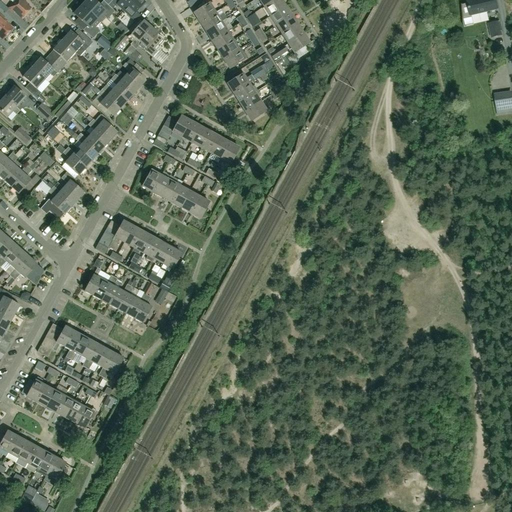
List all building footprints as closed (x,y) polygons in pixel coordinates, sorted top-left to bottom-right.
[(9,0),(13,3),(8,9),(13,13),(14,12),(21,19),(30,9),(26,5),(27,4),(23,1),(24,1),(23,0),(9,0)] [(92,0),(86,0),(82,6),(100,23),(105,18),(107,20),(115,12),(112,10),(108,5),(103,1),(99,6),(92,0)] [(112,0),(108,5),(112,10),(117,5),(124,12),(128,7),(134,0),(112,0)] [(142,0),(134,0),(128,7),(124,12),(131,18),(135,22),(140,16),(136,12),(145,3),(142,0)] [(280,0),(275,0),(264,7),(270,16),(285,7),(280,0)] [(468,4),(461,5),(463,19),(471,17),(471,16),(487,12),(498,9),(495,0),(468,0),(467,0),(468,4)] [(232,2),(227,5),(230,10),(235,7),(232,2)] [(200,23),(215,13),(209,4),(194,14),(200,23)] [(82,6),(74,14),(87,26),(83,31),(93,39),(100,32),(96,28),(100,23),(82,6)] [(291,16),(285,7),(270,16),(276,26),(291,16)] [(253,18),(262,13),(259,8),(251,12),(253,18)] [(246,19),(252,15),(248,11),(243,14),(246,19)] [(215,13),(200,23),(206,33),(221,23),(221,22),(226,19),(223,14),(218,17),(215,13)] [(5,20),(0,15),(0,36),(3,39),(12,28),(8,25),(8,24),(5,21),(5,20)] [(256,22),(252,15),(246,19),(252,28),(260,24),(258,20),(256,22)] [(239,24),(244,21),(241,16),(236,19),(239,24)] [(297,25),(291,16),(276,26),(282,35),(297,25)] [(128,31),(131,34),(131,35),(127,38),(132,43),(130,45),(132,47),(151,27),(144,21),(136,29),(133,26),(128,31)] [(502,36),(499,21),(487,24),(491,38),(502,36)] [(221,23),(206,33),(212,42),(227,32),(221,23)] [(297,25),(282,35),(288,44),(303,34),(297,25)] [(151,27),(132,47),(127,53),(135,62),(138,58),(138,55),(135,51),(139,46),(143,50),(152,58),(153,58),(161,65),(167,57),(162,53),(163,50),(157,46),(163,40),(158,35),(158,34),(151,27)] [(258,38),(264,34),(260,29),(254,33),(258,38)] [(70,31),(62,41),(76,54),(80,48),(84,52),(93,43),(81,33),(77,38),(70,31)] [(233,41),(227,32),(212,42),(218,51),(233,41)] [(251,43),(256,39),(253,34),(248,38),(251,43)] [(264,34),(258,38),(261,43),(267,39),(264,34)] [(303,34),(288,44),(294,53),(298,59),(309,52),(305,46),(309,44),(303,34)] [(124,36),(114,48),(118,51),(126,41),(124,40),(126,37),(124,36)] [(55,48),(48,56),(62,68),(67,63),(76,54),(62,41),(55,48)] [(239,50),(233,41),(218,51),(224,60),(242,49),(241,48),(239,50)] [(127,53),(132,47),(130,45),(123,53),(125,55),(127,53)] [(288,54),(284,47),(275,53),(270,56),(279,69),(284,66),(282,63),(283,62),(281,58),(288,54)] [(275,53),(272,48),(267,51),(270,56),(275,53)] [(242,49),(224,60),(230,69),(245,60),(247,58),(242,49)] [(62,68),(48,56),(44,61),(41,58),(31,68),(46,81),(50,75),(53,78),(60,70),(65,75),(67,73),(62,68)] [(125,76),(139,89),(146,82),(139,76),(144,71),(136,64),(135,65),(129,60),(126,64),(125,63),(122,67),(128,72),(125,76)] [(167,75),(173,67),(165,62),(159,70),(167,75)] [(251,75),(245,79),(242,75),(227,84),(233,94),(248,85),(259,77),(265,73),(260,66),(250,73),(251,75)] [(46,81),(31,68),(23,77),(29,83),(25,89),(41,103),(42,104),(45,100),(39,95),(41,94),(37,90),(46,81)] [(265,73),(259,77),(263,82),(268,78),(265,73)] [(139,89),(125,76),(121,80),(115,75),(113,77),(133,96),(139,89)] [(133,96),(113,77),(110,81),(116,86),(113,90),(127,103),(133,96)] [(75,91),(78,94),(83,88),(80,85),(75,91)] [(251,88),(248,85),(233,94),(239,103),(258,91),(254,86),(251,88)] [(23,108),(19,104),(25,98),(14,87),(4,97),(20,112),(23,108)] [(107,97),(100,91),(100,92),(94,87),(91,90),(103,101),(100,104),(114,117),(120,110),(107,97)] [(271,95),(276,92),(273,87),(268,90),(271,95)] [(107,97),(120,110),(127,103),(113,90),(109,95),(102,89),(100,91),(107,97)] [(77,95),(73,91),(66,99),(70,103),(77,95)] [(258,91),(239,103),(245,112),(260,102),(257,99),(261,96),(258,91)] [(276,92),(271,95),(275,100),(280,97),(276,92)] [(511,93),(494,96),(497,116),(511,113),(511,93)] [(81,96),(78,99),(88,108),(91,105),(81,96)] [(20,112),(4,97),(0,102),(0,112),(7,118),(13,112),(17,115),(20,112)] [(260,102),(245,112),(251,122),(266,112),(260,102)] [(41,103),(36,110),(48,121),(54,114),(42,104),(41,103)] [(84,109),(78,115),(84,120),(90,114),(84,109)] [(76,115),(69,120),(72,124),(79,120),(76,115)] [(168,117),(166,122),(175,126),(177,122),(168,117)] [(177,122),(175,126),(172,131),(172,133),(182,138),(191,122),(180,117),(177,122)] [(93,120),(91,122),(99,130),(111,140),(118,133),(104,121),(99,126),(93,120)] [(99,130),(91,122),(88,126),(94,131),(91,135),(105,147),(111,140),(99,130)] [(175,126),(166,122),(163,126),(172,131),(175,126)] [(191,122),(182,138),(192,143),(200,127),(191,122)] [(163,126),(161,131),(170,136),(172,133),(172,131),(163,126)] [(200,127),(192,143),(201,149),(210,133),(200,127)] [(8,129),(26,145),(31,139),(19,128),(15,133),(10,128),(8,129)] [(59,133),(53,128),(47,134),(53,140),(59,133)] [(71,137),(74,134),(68,128),(65,131),(71,137)] [(10,134),(7,131),(5,129),(1,134),(5,138),(10,134)] [(170,136),(161,131),(158,136),(167,141),(170,136)] [(210,133),(201,149),(211,154),(219,138),(210,133)] [(80,134),(78,136),(98,155),(105,147),(91,135),(87,139),(80,134)] [(98,155),(78,136),(75,140),(81,145),(78,149),(92,162),(98,155)] [(158,136),(155,140),(164,146),(167,141),(158,136)] [(38,137),(33,143),(39,149),(44,143),(38,137)] [(229,143),(219,138),(211,154),(220,159),(229,143)] [(164,146),(155,140),(153,145),(162,150),(164,146)] [(239,148),(229,143),(220,159),(230,164),(239,148)] [(65,151),(61,146),(56,151),(61,155),(63,154),(69,159),(65,163),(79,176),(86,169),(77,161),(65,151)] [(68,148),(65,151),(77,161),(86,169),(92,162),(78,149),(74,153),(68,148)] [(175,151),(172,156),(177,159),(180,153),(175,151)] [(51,167),(55,162),(44,152),(32,165),(35,168),(43,159),(51,167)] [(3,155),(0,158),(0,172),(15,155),(12,153),(7,159),(3,155)] [(18,158),(15,155),(0,172),(0,178),(4,182),(17,168),(13,164),(18,158)] [(21,172),(17,168),(4,182),(11,189),(32,165),(35,162),(31,158),(25,165),(26,166),(21,172)] [(192,167),(194,161),(189,158),(186,164),(192,167)] [(58,175),(63,169),(61,167),(57,164),(52,170),(58,175)] [(35,168),(32,165),(11,189),(18,195),(20,193),(24,196),(37,181),(33,178),(31,181),(27,177),(35,168)] [(187,175),(190,169),(185,166),(182,172),(187,175)] [(152,168),(151,171),(150,171),(142,187),(152,193),(160,177),(156,174),(158,171),(152,168)] [(160,177),(152,193),(162,198),(173,177),(167,174),(165,179),(160,177)] [(63,188),(77,201),(84,193),(70,181),(64,175),(61,179),(67,184),(63,188)] [(178,180),(173,177),(162,198),(171,203),(180,187),(176,185),(178,180)] [(63,188),(59,192),(49,183),(46,186),(50,190),(71,208),(77,201),(63,188)] [(216,195),(221,186),(215,183),(211,192),(216,195)] [(189,192),(180,187),(171,203),(181,208),(189,192)] [(71,208),(50,190),(48,193),(52,196),(40,209),(46,215),(49,212),(59,220),(64,214),(65,215),(71,208)] [(199,198),(189,192),(181,208),(190,214),(199,198)] [(199,198),(190,214),(200,219),(209,203),(199,198)] [(111,221),(108,227),(117,232),(120,226),(111,221)] [(120,226),(117,232),(114,238),(113,241),(118,243),(119,241),(124,243),(133,227),(123,222),(120,226)] [(117,232),(108,227),(104,233),(114,238),(117,232)] [(133,227),(124,243),(133,248),(131,252),(132,252),(142,233),(133,227)] [(0,248),(9,239),(2,233),(0,234),(0,248)] [(114,238),(104,233),(101,238),(111,244),(113,241),(114,238)] [(152,238),(142,233),(132,252),(137,255),(139,251),(143,254),(152,238)] [(101,238),(98,244),(108,250),(111,244),(101,238)] [(152,238),(143,254),(147,256),(145,259),(151,263),(153,259),(162,244),(152,238)] [(9,239),(0,248),(0,263),(16,246),(9,239)] [(108,250),(98,244),(95,250),(104,255),(108,250)] [(171,249),(162,244),(153,259),(151,263),(156,265),(158,262),(163,264),(171,249)] [(23,252),(16,246),(0,263),(0,267),(1,268),(6,262),(10,266),(23,252)] [(171,249),(163,264),(173,270),(181,254),(171,249)] [(23,252),(10,266),(14,269),(9,276),(11,278),(30,258),(23,252)] [(114,261),(117,255),(112,253),(109,258),(114,261)] [(30,258),(12,278),(14,281),(19,274),(24,279),(37,265),(30,258)] [(102,264),(96,261),(95,264),(93,266),(97,268),(99,269),(102,264)] [(134,271),(137,266),(131,263),(128,268),(134,271)] [(160,279),(165,272),(156,266),(151,274),(160,279)] [(97,268),(93,275),(84,292),(92,297),(102,280),(97,278),(101,270),(99,269),(97,268)] [(161,290),(168,294),(178,273),(171,270),(165,283),(163,282),(159,289),(161,290)] [(153,282),(156,277),(150,274),(148,279),(153,282)] [(107,283),(102,280),(92,297),(101,302),(114,277),(110,275),(107,283)] [(114,277),(101,302),(109,306),(118,289),(113,287),(117,279),(114,277)] [(140,301),(135,298),(126,315),(134,320),(147,296),(153,285),(149,283),(140,301)] [(123,292),(118,289),(109,306),(117,311),(130,287),(127,285),(123,292)] [(130,287),(117,311),(126,315),(135,298),(130,296),(134,288),(130,287)] [(0,301),(0,306),(15,315),(19,306),(14,303),(17,298),(0,288),(0,300),(1,301),(0,301)] [(171,288),(168,294),(175,297),(177,290),(171,288)] [(168,294),(161,290),(156,302),(162,305),(165,298),(168,294)] [(150,297),(147,296),(134,320),(142,324),(151,308),(146,305),(150,297)] [(0,317),(10,323),(15,315),(0,306),(0,317)] [(10,323),(0,317),(0,327),(6,331),(10,323)] [(63,330),(53,325),(49,332),(59,337),(63,330)] [(63,330),(59,337),(55,344),(52,351),(55,353),(59,345),(65,348),(74,332),(65,327),(63,330)] [(59,337),(49,332),(45,339),(55,344),(59,337)] [(82,336),(74,332),(65,348),(69,351),(65,358),(69,360),(82,336)] [(90,341),(82,336),(69,360),(72,361),(76,354),(81,357),(90,341)] [(55,344),(45,339),(41,346),(51,351),(52,351),(55,344)] [(90,341),(81,357),(85,360),(81,367),(85,369),(98,345),(90,341)] [(107,350),(98,345),(85,369),(88,371),(92,363),(98,366),(107,350)] [(51,351),(41,346),(37,353),(47,358),(51,351)] [(115,354),(107,350),(98,366),(102,369),(98,376),(102,378),(115,354)] [(115,354),(102,378),(105,379),(109,373),(114,376),(123,359),(115,354)] [(69,375),(70,375),(72,371),(74,369),(67,366),(64,372),(65,372),(69,375)] [(54,370),(49,367),(46,373),(51,376),(53,373),(54,370)] [(82,375),(91,380),(94,374),(85,369),(82,375)] [(72,371),(70,375),(79,380),(81,376),(72,371)] [(37,378),(35,382),(35,381),(26,397),(36,403),(45,387),(40,384),(42,380),(37,378)] [(70,386),(73,381),(68,378),(65,383),(70,386)] [(45,387),(36,403),(45,408),(54,392),(45,387)] [(90,397),(93,392),(87,388),(84,394),(90,397)] [(64,397),(54,392),(45,408),(55,413),(64,397)] [(64,397),(55,413),(65,418),(76,400),(70,396),(68,399),(64,397)] [(106,407),(111,409),(116,401),(111,398),(106,407)] [(81,403),(76,400),(65,418),(75,424),(84,408),(80,406),(81,403)] [(87,410),(84,408),(75,424),(85,429),(94,413),(95,410),(89,407),(87,410)] [(0,449),(7,454),(17,438),(6,433),(4,438),(0,435),(0,449)] [(17,438),(7,454),(5,458),(15,463),(18,459),(22,451),(26,443),(17,438)] [(27,464),(32,456),(36,449),(26,443),(22,451),(18,459),(27,464)] [(41,451),(36,449),(32,456),(27,464),(37,470),(40,463),(41,461),(43,458),(45,454),(41,451)] [(50,456),(45,454),(43,458),(41,461),(40,463),(37,470),(35,473),(45,478),(46,475),(51,467),(55,459),(50,456)] [(51,467),(46,475),(56,480),(57,480),(59,481),(65,471),(63,469),(65,464),(55,459),(51,467)] [(20,499),(23,494),(17,491),(15,496),(20,499)] [(24,493),(21,500),(29,504),(33,497),(24,493)] [(39,499),(35,506),(42,510),(46,502),(39,499)]
